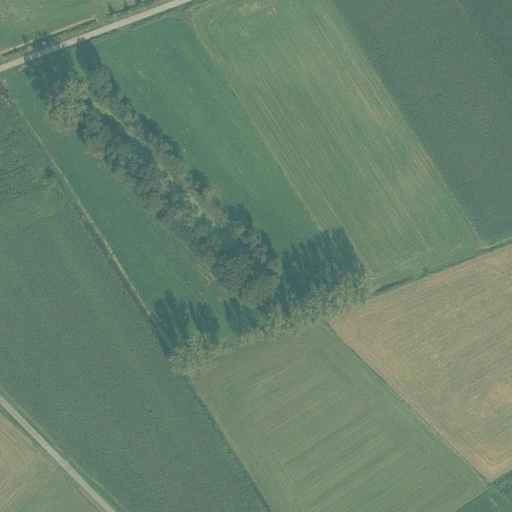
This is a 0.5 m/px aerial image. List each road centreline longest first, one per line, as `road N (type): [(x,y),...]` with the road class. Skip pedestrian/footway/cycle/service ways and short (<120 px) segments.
road 1 (unclassified): [(0,66),(174,0)]
road 2 (unclassified): [(109,511),(0,401)]
